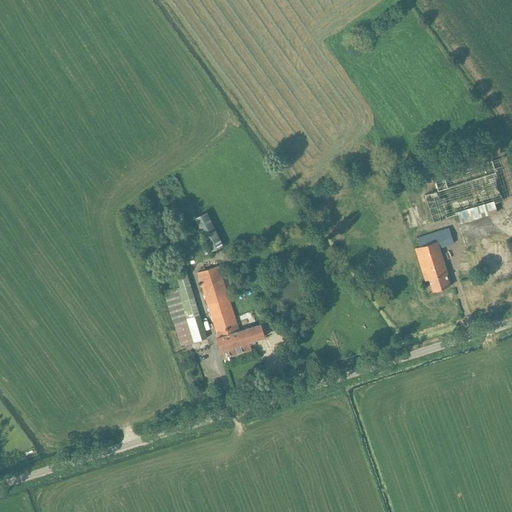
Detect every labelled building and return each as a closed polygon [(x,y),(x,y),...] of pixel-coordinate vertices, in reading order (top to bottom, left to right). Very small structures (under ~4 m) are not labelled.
[(506,200),(497,170),(511,167),(509,159),(435,180),(440,197),(437,197),(443,219),(461,214),(463,222),(499,212),(496,203),(506,200)] [(432,223),(442,221),(436,192),(426,194),(432,223)] [(207,213),(195,218),(211,252),(223,246),(207,213)] [(448,274),(440,249),(454,244),(448,227),(416,238),(419,247),(414,248),(425,281),(428,280),(432,292),(451,286),(447,274),(448,274)] [(240,331),(221,272),(219,266),(197,272),(218,338),(217,338),(223,358),(230,356),(231,358),(239,356),(238,353),(251,349),(249,342),(265,337),(261,324),(240,331)] [(177,277),(180,287),(164,292),(181,346),(186,345),(187,345),(207,339),(187,274),(177,277)]
